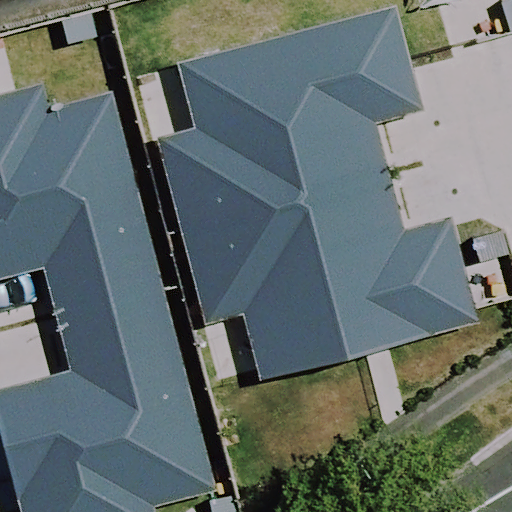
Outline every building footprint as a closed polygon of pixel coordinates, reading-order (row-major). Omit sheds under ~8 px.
[(459,0),(352,0),(287,17),(335,199),(500,156),(459,0)] [(511,136),(511,15),(481,24),(511,136)] [(316,307),(272,168),(258,125),(5,206),(46,333),(94,317),(121,402),(216,371),(207,342),(316,307)] [(379,416),(340,350),(240,409),(279,475),(379,416)] [(163,511),(189,472),(76,400),(5,511),(163,511)]
